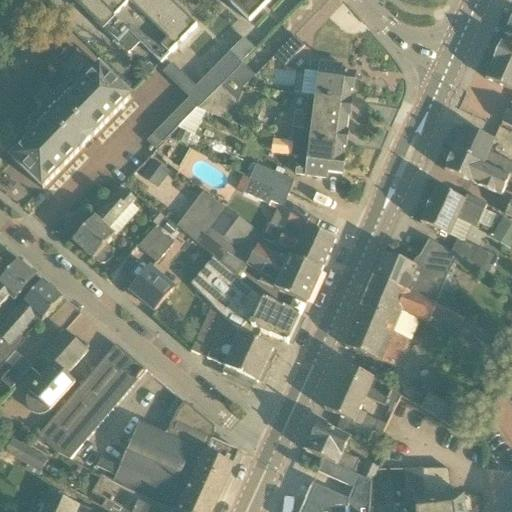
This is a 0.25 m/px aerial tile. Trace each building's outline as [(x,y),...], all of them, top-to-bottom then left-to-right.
[(82,0),(77,6),(119,46),(130,34),(162,65),(197,29),(167,0),(224,0),(250,24),(271,2),(268,0),(82,0)] [(285,68),(305,48),(295,37),(275,57),(285,68)] [(502,46),(486,81),(511,92),(511,40),(508,38),(504,46),(502,46)] [(227,79),(242,65),(230,53),(216,68),(227,79)] [(351,102),(349,102),(350,92),(352,92),(354,75),(340,73),(341,67),(322,64),(310,63),(309,72),(321,74),(318,98),(303,96),(303,97),(309,98),(351,103),(351,102)] [(169,80),(178,71),(172,65),(163,74),(169,80)] [(244,88),(254,78),(242,66),(198,110),(222,120),(238,104),(244,88)] [(227,79),(216,68),(202,83),(213,94),(227,79)] [(131,100),(100,70),(77,94),(72,88),(63,97),(60,94),(52,102),(45,96),(35,106),(40,110),(39,112),(40,114),(29,126),(32,129),(26,135),(32,140),(12,161),(43,191),(131,100)] [(175,86),(184,77),(178,71),(169,80),(175,86)] [(181,92),(190,82),(184,77),(175,86),(181,92)] [(187,97),(196,88),(190,82),(181,92),(187,97)] [(213,94),(202,83),(196,88),(187,97),(189,100),(198,109),(213,94)] [(345,147),(351,103),(309,98),(307,118),(294,116),(291,141),(294,142),(345,147)] [(198,109),(189,100),(183,106),(192,115),(198,109)] [(511,129),(511,105),(502,125),(511,129)] [(192,115),(183,106),(177,112),(187,121),(192,115)] [(187,121),(177,112),(172,118),(181,126),(187,121)] [(181,126),(172,118),(166,124),(175,132),(181,126)] [(175,132),(166,124),(160,130),(169,138),(175,132)] [(495,143),(465,129),(454,152),(510,178),(511,178),(511,165),(499,159),(490,155),(495,143)] [(169,138),(160,130),(154,136),(163,144),(169,138)] [(180,131),(175,141),(187,147),(192,136),(180,131)] [(342,159),(343,149),(345,149),(345,147),(294,142),(292,158),(298,158),(296,175),(308,177),(326,180),(327,173),(341,175),(344,159),(342,159)] [(502,198),(510,178),(454,152),(445,172),(502,198)] [(158,189),(170,174),(153,161),(141,176),(158,189)] [(289,196),(294,182),(269,171),(262,184),(289,196)] [(236,190),(243,194),(250,180),(243,177),(236,190)] [(250,179),(250,180),(243,194),(270,206),(271,204),(283,209),(289,196),(262,184),(250,179)] [(428,210),(421,225),(448,237),(448,236),(464,244),(471,228),(476,230),(477,226),(478,224),(490,230),(496,217),(484,212),(486,207),(466,198),(465,202),(437,189),(430,204),(428,210)] [(78,231),(72,238),(75,241),(73,243),(94,261),(95,260),(100,266),(106,265),(113,258),(112,252),(107,247),(115,238),(108,231),(132,205),(135,202),(125,193),(118,201),(115,198),(92,222),(81,234),(78,231)] [(275,291),(306,306),(322,272),(292,258),(291,258),(287,266),(244,240),(252,229),(204,193),(178,228),(214,260),(220,266),(229,256),(278,286),(275,291)] [(271,225),(264,241),(272,244),(272,242),(278,245),(295,252),(292,258),(322,272),(333,247),(336,241),(316,232),(317,230),(320,223),(294,211),(293,213),(287,225),(284,232),(271,225)] [(156,213),(149,222),(157,228),(157,227),(163,219),(156,213)] [(511,245),(511,226),(502,221),(494,238),(511,247),(511,245)] [(169,223),(163,230),(171,237),(177,230),(169,223)] [(157,266),(174,245),(162,236),(164,233),(157,227),(157,228),(138,250),(157,266)] [(472,265),(479,252),(457,241),(451,253),(472,265)] [(447,276),(457,258),(428,242),(414,267),(385,255),(384,256),(374,279),(430,304),(435,293),(438,295),(447,276)] [(479,252),(472,265),(480,270),(488,256),(479,251),(479,252)] [(262,300),(220,266),(214,260),(192,286),(213,306),(214,303),(215,305),(240,336),(257,343),(261,334),(288,346),(301,318),(262,300)] [(16,302),(38,277),(20,261),(8,274),(0,283),(0,308),(10,297),(16,302)] [(0,283),(8,274),(2,269),(0,266),(0,264),(0,265),(0,264),(0,283)] [(174,291),(150,270),(130,293),(154,313),(174,291)] [(374,279),(362,309),(415,332),(420,321),(457,340),(453,346),(503,373),(511,357),(511,348),(501,342),(430,304),(374,279)] [(0,371),(4,367),(4,366),(15,353),(17,352),(17,351),(18,350),(18,349),(18,347),(18,346),(18,345),(17,345),(17,344),(17,343),(16,343),(16,342),(15,342),(19,337),(36,318),(42,323),(63,300),(48,286),(46,289),(43,286),(45,283),(44,282),(22,307),(0,331),(0,371)] [(240,336),(215,305),(191,353),(199,357),(203,349),(210,352),(207,360),(225,369),(223,374),(252,388),(255,383),(257,384),(273,350),(257,343),(240,336)] [(362,309),(345,349),(352,352),(396,370),(408,341),(410,342),(415,332),(362,309)] [(511,321),(501,342),(511,348),(511,321)] [(26,400),(26,402),(26,405),(27,407),(28,409),(29,411),(31,413),(33,415),(35,416),(37,416),(39,417),(42,417),(44,416),(46,415),(48,414),(50,412),(75,385),(67,378),(64,375),(68,370),(70,373),(88,353),(75,341),(64,332),(49,349),(38,361),(50,371),(42,379),(29,394),(28,396),(27,398),(26,400)] [(70,461),(147,373),(116,347),(38,439),(56,454),(70,461)] [(0,382),(11,390),(31,367),(21,359),(0,382)] [(394,413),(401,398),(393,393),(368,376),(346,366),(325,411),(340,418),(336,428),(367,443),(372,433),(381,437),(386,427),(365,417),(366,416),(360,413),(366,400),(394,413)] [(460,434),(477,407),(484,412),(494,399),(485,393),(481,390),(480,389),(470,402),(458,395),(449,407),(429,394),(420,409),(460,434)] [(173,511),(212,511),(239,453),(213,442),(214,429),(185,404),(177,414),(167,436),(141,424),(114,484),(132,494),(173,511)] [(343,456),(350,442),(318,427),(306,454),(323,461),(342,471),(353,476),(359,464),(343,456)] [(48,463),(20,447),(29,433),(22,429),(7,455),(41,475),(48,463)] [(338,483),(342,471),(323,462),(322,464),(318,474),(338,483)] [(379,469),(367,464),(359,479),(368,483),(372,485),(379,469)] [(359,479),(353,476),(342,471),(338,483),(353,490),(363,495),(368,483),(359,479)] [(424,511),(424,471),(405,471),(407,492),(414,491),(416,511),(424,511)] [(465,511),(464,498),(452,499),(449,471),(424,471),(424,511),(465,511)] [(173,511),(132,494),(114,484),(102,478),(91,496),(105,503),(102,509),(107,511),(173,511)] [(369,511),(372,485),(368,483),(363,495),(353,490),(348,501),(313,485),(301,511),(369,511)] [(87,511),(49,494),(40,511),(87,511)]
